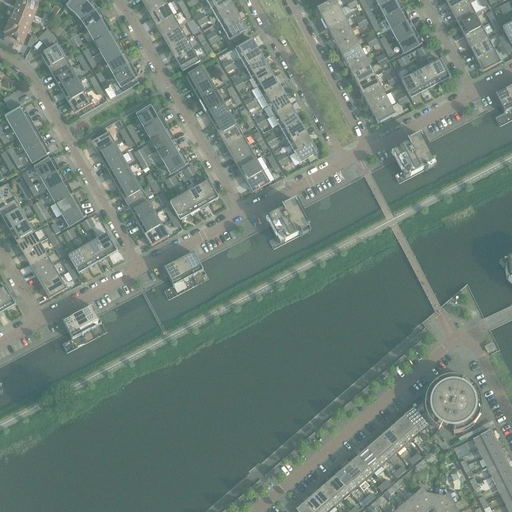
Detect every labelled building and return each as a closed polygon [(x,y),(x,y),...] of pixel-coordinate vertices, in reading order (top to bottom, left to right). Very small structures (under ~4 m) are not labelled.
[(36,9),(36,0),(17,0),(17,5),(36,9)] [(74,14),(88,0),(71,0),(65,8),(66,9),(67,8),(71,11),(74,14)] [(81,22),(98,9),(90,0),(88,0),(74,14),(77,17),(81,22)] [(167,5),(163,0),(149,0),(142,4),(149,16),(167,5)] [(196,4),(194,0),(187,4),(189,8),(196,4)] [(213,14),(231,4),(228,0),(215,0),(208,4),(213,14)] [(340,10),(335,0),(334,1),(316,10),(322,19),(340,10)] [(368,7),(364,0),(360,3),(363,10),(368,7)] [(403,9),(399,2),(398,0),(392,0),(379,7),(385,19),(403,9)] [(470,4),(474,2),(473,0),(450,0),(445,2),(452,14),(470,4)] [(186,9),(182,2),(178,5),(182,12),(186,9)] [(358,6),(356,2),(349,6),(351,10),(358,6)] [(511,11),(508,3),(503,6),(507,13),(511,11)] [(219,23),(237,13),(231,4),(213,14),(219,23)] [(476,16),(470,4),(452,14),(458,26),(476,16)] [(31,23),(36,9),(17,5),(15,10),(14,9),(11,15),(31,23)] [(173,17),(167,5),(149,16),(156,27),(173,17)] [(56,16),(60,10),(55,6),(51,12),(56,16)] [(507,13),(503,6),(499,8),(503,15),(507,13)] [(105,21),(103,16),(98,9),(81,22),(82,24),(87,31),(105,21)] [(190,16),(186,9),(182,12),(186,19),(190,16)] [(409,21),(407,17),(403,9),(385,19),(391,31),(409,21)] [(345,20),(340,10),(322,19),(327,29),(345,20)] [(51,22),(56,16),(51,12),(46,18),(51,22)] [(224,33),(242,23),(237,13),(219,23),(224,33)] [(205,19),(202,14),(195,19),(198,23),(205,19)] [(495,21),(492,14),(487,16),(491,24),(495,21)] [(26,34),(31,23),(11,15),(9,22),(10,22),(8,27),(26,34)] [(376,24),(373,16),(368,19),(372,26),(376,24)] [(482,28),(476,16),(458,26),(464,38),(482,28)] [(180,28),(173,17),(156,27),(162,38),(180,28)] [(366,21),(364,17),(356,20),(359,25),(366,21)] [(207,23),(205,19),(198,23),(200,27),(207,23)] [(350,29),(345,20),(327,29),(332,39),(350,29)] [(112,32),(108,25),(105,21),(87,31),(94,42),(112,32)] [(197,28),(193,21),(188,23),(193,30),(197,28)] [(368,25),(366,21),(359,25),(361,29),(368,25)] [(415,33),(412,26),(409,21),(391,31),(397,42),(415,33)] [(499,28),(495,21),(491,24),(494,31),(499,28)] [(230,42),(247,32),(242,23),(224,33),(230,42)] [(511,46),(511,23),(502,28),(511,47),(511,46)] [(380,31),(376,24),(372,26),(376,33),(380,31)] [(55,34),(61,28),(58,25),(52,31),(55,34)] [(22,46),(26,34),(8,27),(5,34),(8,35),(5,41),(13,44),(14,43),(22,46)] [(58,37),(64,31),(61,28),(55,34),(58,37)] [(187,40),(180,28),(162,38),(169,50),(187,40)] [(488,40),(482,28),(464,38),(470,49),(488,40)] [(355,39),(350,29),(332,39),(337,48),(355,39)] [(43,44),(52,35),(47,31),(38,40),(43,44)] [(100,54),(118,44),(112,32),(94,42),(100,54)] [(215,38),(213,33),(206,37),(208,42),(215,38)] [(422,45),(419,40),(415,33),(397,42),(404,55),(422,45)] [(47,49),(56,40),(52,35),(43,44),(47,49)] [(376,40),(374,36),(366,39),(369,44),(376,40)] [(69,42),(71,40),(69,37),(61,41),(63,45),(69,42)] [(82,44),(78,37),(73,39),(77,46),(82,44)] [(206,44),(202,37),(198,39),(202,46),(206,44)] [(508,45),(504,37),(499,40),(503,47),(508,45)] [(218,42),(215,38),(208,42),(211,46),(218,42)] [(77,46),(73,39),(71,40),(69,42),(73,49),(77,46)] [(360,48),(355,39),(337,48),(342,58),(360,48)] [(193,51),(187,40),(169,50),(175,61),(193,51)] [(240,60),(258,50),(252,40),(235,50),(235,51),(240,60)] [(378,45),(376,40),(369,44),(371,48),(378,45)] [(389,47),(385,40),(380,42),(384,49),(389,47)] [(494,51),(488,40),(470,49),(476,61),(494,51)] [(125,55),(121,48),(118,44),(100,54),(107,65),(125,55)] [(210,51),(206,44),(202,46),(206,53),(210,51)] [(511,52),(508,45),(503,47),(507,54),(511,52)] [(66,59),(59,47),(41,57),(48,69),(66,59)] [(392,54),(389,47),(384,49),(388,56),(392,54)] [(429,54),(425,47),(421,49),(425,56),(429,54)] [(365,58),(360,48),(342,58),(347,68),(365,58)] [(425,56),(421,49),(416,51),(420,58),(425,56)] [(245,70),(263,59),(258,50),(240,60),(245,70)] [(200,63),(193,51),(175,61),(178,66),(182,73),(200,63)] [(501,64),(494,51),(476,61),(482,73),(501,64)] [(92,59),(88,52),(84,54),(88,61),(92,59)] [(114,77),(132,66),(125,55),(107,65),(114,77)] [(386,59),(384,55),(377,59),(379,63),(386,59)] [(85,63),(81,56),(77,58),(81,65),(85,63)] [(410,64),(406,57),(402,59),(406,66),(410,64)] [(370,68),(365,58),(347,68),(352,77),(370,68)] [(72,70),(66,59),(48,69),(54,80),(72,70)] [(96,66),(92,59),(88,61),(92,68),(96,66)] [(251,79),(269,69),(263,59),(245,70),(251,79)] [(388,64),(386,59),(379,63),(381,68),(388,64)] [(406,66),(402,59),(397,61),(401,69),(406,66)] [(232,65),(231,65),(229,61),(222,65),(225,69),(232,65)] [(450,79),(440,61),(430,66),(440,84),(450,79)] [(89,70),(85,63),(81,65),(85,72),(89,70)] [(234,70),(232,65),(225,69),(227,74),(234,70)] [(131,82),(136,80),(138,78),(132,66),(114,77),(121,89),(122,88),(124,93),(134,87),(131,82)] [(223,73),(219,66),(215,69),(219,76),(223,73)] [(440,84),(430,66),(421,71),(430,89),(440,84)] [(375,77),(370,68),(352,77),(357,87),(375,77)] [(210,81),(203,69),(186,79),(192,91),(210,81)] [(256,89),(274,78),(269,69),(251,79),(256,89)] [(79,82),(72,70),(54,80),(61,92),(79,82)] [(430,89),(421,71),(411,76),(421,94),(430,89)] [(227,80),(223,73),(219,76),(223,83),(227,80)] [(396,79),(394,74),(387,78),(389,82),(396,79)] [(105,82),(101,75),(97,77),(101,84),(105,82)] [(380,87),(382,86),(377,76),(375,77),(357,87),(362,97),(380,87)] [(421,94),(411,76),(401,82),(410,100),(421,94)] [(262,98),(280,88),(274,78),(256,89),(262,98)] [(98,86),(94,79),(90,81),(94,88),(98,86)] [(398,83),(396,79),(389,82),(391,87),(398,83)] [(242,84),(240,80),(233,84),(235,88),(242,84)] [(217,92),(210,81),(192,91),(199,102),(217,92)] [(85,93),(79,82),(61,92),(68,103),(85,93)] [(109,89),(105,82),(101,84),(105,91),(109,89)] [(245,89),(242,84),(235,88),(238,93),(245,89)] [(102,93),(98,86),(94,88),(98,95),(102,93)] [(385,97),(380,87),(362,97),(367,106),(385,97)] [(117,97),(111,88),(109,89),(105,91),(110,101),(117,97)] [(267,107),(285,97),(280,88),(262,98),(267,107)] [(236,96),(232,89),(228,92),(232,99),(236,96)] [(511,110),(511,104),(505,91),(501,94),(495,96),(504,114),(511,110)] [(223,103),(217,92),(199,102),(206,114),(223,103)] [(92,105),(85,93),(68,103),(74,115),(82,111),(84,116),(94,110),(91,105),(92,105)] [(406,98),(404,93),(397,97),(399,101),(406,98)] [(6,106),(17,100),(14,94),(3,101),(6,106)] [(240,103),(236,96),(232,99),(236,105),(240,103)] [(273,117),(290,107),(285,97),(267,107),(273,117)] [(390,106),(385,97),(367,106),(372,116),(390,106)] [(408,102),(406,98),(399,101),(401,106),(408,102)] [(253,103),(251,99),(244,103),(246,107),(253,103)] [(10,112),(21,105),(17,100),(6,106),(10,112)] [(230,115),(223,103),(206,114),(212,125),(230,115)] [(256,107),(253,103),(246,107),(249,111),(256,107)] [(162,119),(159,114),(155,107),(148,111),(145,106),(135,112),(138,117),(137,117),(144,129),(162,119)] [(395,116),(390,106),(372,116),(377,126),(395,116)] [(30,119),(27,115),(24,109),(24,108),(23,107),(5,118),(12,130),(30,119)] [(278,126),(296,116),(290,107),(273,117),(278,126)] [(250,119),(246,112),(241,114),(245,121),(250,119)] [(237,126),(230,115),(212,125),(219,137),(237,126)] [(284,136),(301,126),(296,116),(278,126),(284,136)] [(264,122),(261,118),(255,122),(257,126),(264,122)] [(36,131),(32,124),(30,119),(12,130),(19,141),(36,131)] [(168,130),(164,123),(162,119),(144,129),(150,141),(168,130)] [(254,126),(250,119),(245,121),(249,128),(254,126)] [(266,126),(264,122),(257,126),(260,130),(266,126)] [(243,138),(237,126),(219,137),(225,148),(243,138)] [(289,145),(307,135),(301,126),(284,136),(289,145)] [(136,134),(131,127),(127,130),(131,136),(136,134)] [(116,145),(109,133),(108,134),(105,129),(95,135),(98,140),(91,144),(98,156),(116,145)] [(157,152),(175,142),(168,130),(150,141),(157,152)] [(25,153),(43,142),(36,131),(19,141),(25,153)] [(128,138),(124,131),(120,134),(124,141),(128,138)] [(140,141),(136,134),(131,136),(135,143),(140,141)] [(263,142),(259,135),(254,137),(258,144),(263,142)] [(295,155),(312,144),(307,135),(289,145),(295,155)] [(275,141),(272,136),(265,140),(268,145),(275,141)] [(427,150),(420,136),(407,143),(409,147),(409,148),(414,156),(412,157),(413,158),(427,150)] [(132,145),(128,138),(124,141),(128,148),(132,145)] [(250,149),(243,138),(225,148),(232,159),(250,149)] [(50,154),(46,147),(43,142),(25,153),(32,164),(48,155),(50,154)] [(181,153),(177,146),(175,142),(157,152),(164,163),(181,153)] [(267,149),(263,142),(258,144),(262,151),(267,149)] [(314,155),(317,153),(312,144),(295,155),(300,164),(308,160),(309,163),(316,159),(316,158),(316,157),(314,155)] [(122,157),(116,145),(98,156),(104,167),(122,157)] [(414,156),(409,148),(409,147),(406,149),(405,147),(392,154),(398,165),(413,158),(412,157),(414,156)] [(256,161),(250,149),(232,159),(239,171),(256,161)] [(17,157),(13,150),(8,153),(12,160),(17,157)] [(434,162),(431,157),(427,150),(413,158),(420,172),(426,169),(425,167),(434,162)] [(147,158),(143,151),(139,153),(143,160),(147,158)] [(143,160),(139,153),(134,156),(139,163),(143,160)] [(188,165),(185,160),(181,153),(164,163),(171,175),(188,165)] [(10,161),(6,154),(1,157),(5,164),(10,161)] [(286,159),(283,155),(276,159),(279,163),(286,159)] [(21,164),(17,157),(12,160),(16,167),(21,164)] [(129,168),(122,157),(104,167),(111,179),(129,168)] [(151,164),(147,158),(143,160),(147,167),(151,164)] [(276,165),(272,158),(267,160),(272,167),(276,165)] [(288,164),(286,160),(286,159),(279,163),(281,168),(288,164)] [(60,171),(57,167),(53,160),(35,170),(42,182),(60,171)] [(147,167),(143,160),(139,163),(143,170),(147,167)] [(14,168),(10,161),(5,164),(9,171),(14,168)] [(263,172),(256,161),(239,171),(245,182),(263,172)] [(280,172),(276,165),(272,167),(275,174),(280,172)] [(196,173),(192,166),(188,169),(192,176),(196,173)] [(135,180),(129,168),(111,179),(118,190),(135,180)] [(192,176),(188,169),(183,171),(187,178),(192,176)] [(66,183),(62,176),(60,171),(42,182),(49,193),(66,183)] [(270,184),(263,172),(245,182),(252,194),(270,184)] [(162,180),(158,173),(154,176),(158,183),(162,180)] [(155,184),(151,177),(146,179),(150,186),(155,184)] [(177,184),(173,177),(169,180),(173,187),(177,184)] [(34,187),(30,180),(25,182),(29,189),(34,187)] [(142,191),(135,180),(118,190),(124,201),(142,191)] [(173,187),(169,180),(165,182),(169,189),(173,187)] [(218,199),(208,181),(198,187),(209,205),(218,199)] [(55,205),(73,194),(66,183),(49,193),(55,205)] [(27,191),(23,184),(18,186),(22,193),(27,191)] [(159,191),(155,184),(150,186),(154,193),(159,191)] [(0,205),(14,198),(7,186),(0,190),(0,205)] [(38,194),(34,187),(29,189),(33,196),(38,194)] [(209,205),(198,187),(189,193),(199,210),(209,205)] [(31,198),(27,191),(22,193),(26,200),(31,198)] [(149,203),(142,191),(124,201),(131,213),(149,203)] [(199,210),(189,193),(180,198),(190,216),(199,210)] [(80,206),(76,199),(73,194),(55,205),(62,216),(80,206)] [(166,202),(162,195),(157,198),(161,205),(166,202)] [(20,209),(14,198),(0,205),(0,215),(3,220),(20,209)] [(190,216),(180,198),(170,204),(180,221),(190,216)] [(302,216),(294,202),(281,208),(284,213),(284,214),(288,222),(287,223),(287,224),(302,216)] [(46,210),(42,203),(37,206),(41,213),(46,210)] [(155,214),(149,203),(131,213),(137,224),(155,214)] [(41,213),(37,206),(33,208),(37,215),(41,213)] [(86,218),(84,213),(80,206),(62,216),(69,228),(86,218)] [(27,221),(20,209),(3,220),(7,227),(9,231),(27,221)] [(50,217),(46,210),(41,213),(45,220),(50,217)] [(175,218),(171,211),(166,214),(170,221),(175,218)] [(288,222),(284,214),(284,213),(281,214),(280,212),(267,219),(273,231),(287,224),(287,223),(288,222)] [(45,220),(41,213),(37,215),(41,222),(45,220)] [(162,226),(155,214),(137,224),(144,236),(162,226)] [(308,228),(305,223),(302,216),(287,224),(295,237),(301,234),(300,233),(308,228)] [(179,225),(175,218),(170,221),(174,228),(179,225)] [(94,226),(90,219),(86,222),(90,229),(94,226)] [(34,232),(27,221),(9,231),(12,236),(16,243),(34,232)] [(90,229),(86,222),(82,224),(86,231),(90,229)] [(60,233),(56,226),(52,228),(56,235),(60,233)] [(169,237),(162,226),(144,236),(151,248),(169,237)] [(53,236),(49,229),(45,232),(49,239),(53,236)] [(76,237),(72,230),(67,232),(69,236),(71,239),(76,237)] [(40,244),(34,232),(16,243),(20,250),(22,254),(40,244)] [(71,239),(69,236),(67,232),(63,235),(67,242),(71,239)] [(117,253),(107,235),(97,241),(107,258),(117,253)] [(57,243),(53,236),(49,239),(53,246),(57,243)] [(107,258),(97,241),(88,246),(98,264),(107,258)] [(47,255),(40,244),(22,254),(25,258),(29,266),(47,255)] [(98,264),(88,246),(78,251),(88,269),(98,264)] [(64,255),(60,248),(55,250),(59,257),(64,255)] [(88,269),(78,251),(68,257),(79,275),(88,269)] [(203,272),(199,264),(194,254),(184,260),(193,277),(203,272)] [(36,277),(53,267),(47,255),(29,266),(36,277)] [(193,277),(184,260),(174,265),(183,283),(193,277)] [(73,271),(69,264),(64,266),(68,273),(73,271)] [(183,283),(174,265),(164,270),(173,288),(183,283)] [(60,278),(53,267),(36,277),(38,282),(42,288),(60,278)] [(77,278),(73,271),(68,273),(72,280),(77,278)] [(67,290),(60,278),(42,288),(49,300),(67,290)] [(15,306),(5,288),(0,290),(0,301),(6,311),(15,306)] [(101,325),(97,318),(92,308),(82,313),(91,331),(101,325)] [(91,331),(82,313),(72,318),(81,336),(91,331)] [(81,336),(72,318),(62,323),(72,341),(81,336)] [(492,344),(485,348),(488,353),(495,350),(492,344)] [(476,390),(473,386),(471,384),(467,381),(463,379),(461,379),(457,378),(452,377),(447,378),(443,379),(440,380),(436,383),(433,386),(432,387),(429,390),(426,394),(425,399),(424,403),(424,408),(425,413),(426,417),(429,421),(432,425),(435,428),(439,431),(440,431),(444,433),(449,434),(454,434),(458,434),(463,432),(467,430),(472,427),(474,425),(475,423),(477,421),(478,419),(479,416),(480,414),(480,412),(481,409),(481,407),(481,404),(481,403),(480,398),(478,394),(476,390)] [(427,426),(415,412),(413,410),(405,417),(404,416),(405,417),(419,434),(427,426)] [(419,434),(405,417),(398,424),(397,422),(396,423),(397,424),(411,440),(419,434)] [(411,440),(397,424),(390,430),(389,429),(388,429),(390,431),(404,447),(411,440)] [(404,447),(390,431),(382,437),(381,436),(382,437),(396,454),(404,447)] [(495,441),(493,437),(494,436),(492,432),(491,432),(490,432),(473,441),(477,450),(495,441)] [(435,435),(433,440),(439,447),(443,444),(435,435)] [(396,454),(382,437),(375,444),(373,442),(373,443),(374,444),(388,460),(396,454)] [(500,450),(498,446),(499,446),(496,441),(495,441),(477,450),(482,459),(500,450)] [(443,444),(439,447),(443,451),(450,448),(445,442),(443,444)] [(388,460),(374,444),(367,450),(366,449),(365,449),(366,451),(380,467),(388,460)] [(432,449),(432,448),(429,445),(424,449),(428,453),(432,449)] [(504,459),(502,455),(503,455),(501,450),(500,450),(482,459),(487,468),(504,459)] [(380,467),(366,451),(359,457),(358,456),(357,456),(358,458),(372,474),(380,467)] [(421,458),(418,454),(413,458),(417,462),(421,458)] [(372,474),(358,458),(351,464),(350,462),(350,463),(351,464),(365,480),(372,474)] [(417,462),(413,458),(409,462),(412,466),(417,462)] [(509,468),(507,464),(508,464),(505,459),(504,459),(487,468),(491,477),(509,468)] [(426,465),(422,461),(418,465),(422,469),(426,465)] [(365,480),(351,464),(344,470),(342,469),(342,470),(343,471),(357,487),(365,480)] [(406,472),(402,467),(398,471),(401,475),(406,472)] [(511,478),(511,474),(511,473),(511,472),(510,468),(509,468),(491,477),(496,487),(511,478)] [(465,481),(463,476),(460,470),(455,473),(457,477),(452,479),(454,483),(459,481),(460,483),(465,481)] [(357,487),(343,471),(336,477),(335,476),(334,476),(335,478),(349,494),(357,487)] [(401,475),(398,471),(393,475),(397,480),(401,475)] [(349,494),(335,478),(328,484),(327,483),(328,484),(342,500),(349,494)] [(511,489),(511,478),(496,487),(500,496),(511,489)] [(391,485),(387,481),(382,485),(386,489),(391,485)] [(342,500),(328,484),(320,491),(319,489),(319,490),(320,491),(334,507),(342,500)] [(400,488),(396,484),(392,488),(395,492),(400,488)] [(386,489),(382,485),(378,489),(381,493),(386,489)] [(395,492),(392,488),(387,492),(391,496),(395,492)] [(434,511),(440,511),(454,505),(457,504),(454,498),(456,497),(453,492),(448,489),(444,491),(437,490),(436,497),(435,497),(432,510),(433,511),(434,511)] [(511,501),(511,489),(500,496),(505,505),(511,501)] [(432,510),(435,497),(425,495),(421,490),(413,497),(426,511),(428,511),(431,510),(432,510)] [(328,511),(334,507),(320,491),(313,497),(312,496),(311,496),(312,498),(325,511),(328,511)] [(375,498),(371,494),(367,498),(371,502),(375,498)] [(426,511),(413,497),(405,504),(412,511),(426,511)] [(489,501),(487,497),(484,498),(483,497),(478,500),(481,505),(486,503),(489,501)] [(325,511),(312,498),(305,504),(304,503),(303,503),(305,504),(311,511),(325,511)] [(371,502),(367,498),(362,502),(366,506),(371,502)] [(383,502),(380,498),(375,502),(379,506),(383,502)] [(379,506),(375,502),(371,506),(374,510),(379,506)]
